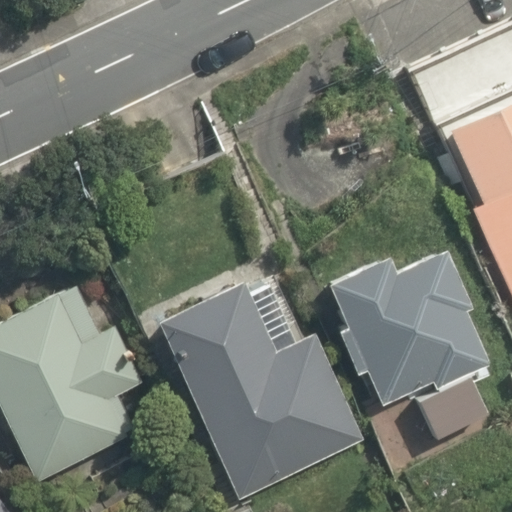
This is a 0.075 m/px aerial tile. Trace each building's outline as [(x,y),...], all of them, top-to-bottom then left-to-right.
[(511,79),(437,115),(473,191),(461,196),(511,305),(511,79)] [(488,368),(431,246),(384,268),(377,252),(314,281),(374,409),(406,394),(429,442),(486,415),(468,377),(488,368)] [(288,335),(264,274),(241,283),(236,271),(152,305),(226,493),(351,444),(306,328),(288,335)] [(70,285),(0,317),(0,415),(29,479),(127,434),(108,393),(140,378),(113,321),(91,330),(70,285)] [(0,511),(8,511),(0,499),(0,511)]
